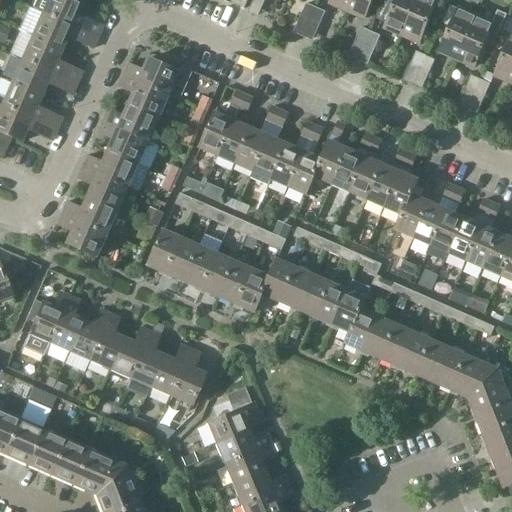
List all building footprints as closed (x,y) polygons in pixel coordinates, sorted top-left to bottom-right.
[(97,37),(102,26),(77,15),(82,2),(76,0),(46,0),(41,13),(97,37)] [(245,9),(248,0),(237,0),(235,5),(245,9)] [(347,10),(351,0),(330,0),(329,2),(347,10)] [(365,18),(373,0),(351,0),(347,10),(365,18)] [(402,35),(417,0),(395,0),(384,27),(402,35)] [(420,43),(439,1),(436,0),(417,0),(402,35),(420,43)] [(310,19),(315,7),(306,3),(301,14),(310,19)] [(457,59),(475,17),(449,5),(441,23),(449,26),(439,51),(457,59)] [(320,23),(325,12),(315,7),(310,19),(320,23)] [(492,45),(506,14),(496,10),(490,24),(475,17),(457,59),(475,66),(485,42),(492,45)] [(92,49),(97,37),(41,13),(31,36),(61,49),(66,38),(92,49)] [(0,25),(0,44),(3,46),(10,30),(0,25)] [(365,43),(370,32),(360,27),(355,39),(365,43)] [(375,47),(380,36),(370,32),(365,43),(375,47)] [(511,83),(511,82),(511,33),(493,75),(511,83)] [(77,84),(82,72),(56,61),(61,49),(31,36),(21,59),(77,84)] [(420,67),(425,56),(416,52),(411,63),(420,67)] [(430,71),(435,60),(425,56),(420,67),(430,71)] [(180,71),(149,58),(144,70),(128,63),(123,75),(169,95),(180,100),(185,89),(174,84),(180,71)] [(72,95),(77,84),(21,59),(11,82),(41,95),(46,84),(72,95)] [(159,118),(169,95),(123,75),(118,86),(134,93),(129,104),(159,118)] [(475,91),(480,80),(471,76),(466,87),(475,91)] [(484,95),(489,84),(480,80),(475,91),(484,95)] [(57,130),(62,118),(36,107),(41,95),(11,82),(0,105),(57,130)] [(239,107),(245,95),(236,91),(231,104),(239,107)] [(207,112),(213,99),(203,94),(198,107),(207,112)] [(248,111),(253,98),(245,95),(239,107),(248,111)] [(159,118),(129,104),(124,116),(108,109),(103,121),(149,141),(159,118)] [(52,141),(57,130),(0,105),(0,133),(11,138),(21,142),(26,130),(52,141)] [(274,123),(280,110),(271,106),(266,120),(274,123)] [(197,135),(207,112),(198,107),(188,130),(197,135)] [(283,127),(288,114),(280,110),(274,123),(283,127)] [(217,156),(233,120),(216,112),(200,149),(217,156)] [(235,164),(251,128),(233,120),(217,156),(235,164)] [(139,164),(149,141),(103,121),(98,132),(113,139),(108,150),(139,164)] [(340,138),(346,125),(337,121),(331,135),(340,138)] [(310,138),(315,126),(307,122),(301,135),(310,138)] [(318,142),(324,129),(315,126),(310,138),(318,142)] [(253,172),(269,135),(251,128),(235,164),(253,172)] [(192,146),(197,135),(188,130),(183,142),(192,146)] [(0,159),(2,160),(10,142),(11,138),(0,133),(0,159)] [(367,150),(373,137),(365,133),(359,146),(367,150)] [(268,186),(271,180),(287,143),(269,135),(253,172),(250,178),(268,186)] [(376,154),(382,141),(373,137),(367,150),(376,154)] [(332,185),(348,148),(330,140),(322,159),(315,177),(332,185)] [(288,187),(304,151),(287,143),(271,180),(288,187)] [(350,192),(365,156),(348,148),(332,185),(350,192)] [(403,165),(408,153),(400,149),(394,162),(403,165)] [(139,164),(108,150),(103,162),(88,155),(83,167),(129,187),(139,164)] [(307,195),(315,177),(322,159),(304,151),(288,187),(307,195)] [(411,169),(417,156),(408,153),(403,165),(411,169)] [(367,200),(383,164),(365,156),(350,192),(367,200)] [(385,208),(401,172),(383,164),(367,200),(385,208)] [(177,181),(183,169),(173,165),(168,176),(177,181)] [(119,210),(129,187),(83,167),(78,179),(93,185),(88,197),(119,210)] [(402,215),(412,194),(416,185),(419,180),(401,172),(385,208),(402,215)] [(425,189),(431,176),(422,172),(419,180),(416,185),(425,189)] [(172,192),(177,181),(168,176),(162,188),(172,192)] [(451,200),(457,188),(448,184),(443,197),(451,200)] [(460,204),(465,191),(457,188),(451,200),(460,204)] [(195,212),(200,202),(180,193),(176,204),(195,212)] [(414,238),(430,202),(412,194),(402,215),(396,230),(414,238)] [(119,210),(88,197),(83,208),(68,202),(63,213),(109,233),(119,210)] [(486,216),(492,203),(484,199),(478,212),(486,216)] [(213,220),(218,210),(200,202),(195,212),(213,220)] [(432,246),(447,210),(430,202),(414,238),(432,246)] [(495,220),(501,207),(492,203),(486,216),(495,220)] [(224,225),(228,215),(218,210),(213,220),(224,225)] [(449,253),(465,218),(447,210),(432,246),(449,253)] [(98,257),(109,233),(63,213),(58,225),(73,231),(68,244),(98,257)] [(144,223),(156,228),(160,219),(148,213),(144,223)] [(467,261),(483,225),(465,218),(449,253),(467,261)] [(247,235),(251,225),(239,219),(234,230),(247,235)] [(259,241),(264,231),(251,225),(247,235),(259,241)] [(276,227),(273,234),(286,239),(290,230),(277,225),(276,227)] [(344,240),(348,231),(336,225),(332,234),(343,239),(344,240)] [(485,269),(501,233),(483,225),(467,261),(485,269)] [(306,242),(310,233),(297,228),(293,236),(306,242)] [(168,275),(184,239),(164,230),(148,266),(168,275)] [(319,247),(322,239),(310,233),(306,242),(319,247)] [(502,277),(511,255),(511,238),(501,233),(485,269),(502,277)] [(282,251),(287,240),(273,234),(268,244),(282,251)] [(186,283),(202,246),(184,239),(168,275),(186,283)] [(342,257),(346,249),(333,243),(329,251),(342,257)] [(203,290),(219,254),(202,246),(186,283),(203,290)] [(355,263),(358,254),(346,249),(342,257),(355,263)] [(219,297),(235,261),(219,254),(203,290),(219,297)] [(511,281),(511,255),(502,277),(511,281)] [(280,302),(295,267),(277,259),(269,276),(262,295),(280,302)] [(378,273),(382,264),(369,259),(365,267),(378,273)] [(237,305),(253,269),(235,261),(219,297),(237,305)] [(0,301),(11,297),(0,267),(0,301)] [(297,310),(313,275),(295,267),(280,302),(297,310)] [(254,313),(262,295),(269,276),(253,269),(237,305),(254,313)] [(315,318),(331,283),(313,275),(297,310),(315,318)] [(385,290),(389,281),(377,276),(373,284),(385,290)] [(333,326),(349,290),(331,283),(315,318),(333,326)] [(407,299),(411,291),(399,285),(395,294),(407,299)] [(350,333),(361,309),(366,298),(349,290),(333,326),(350,333)] [(420,305),(424,296),(411,291),(407,299),(420,305)] [(48,344),(69,297),(59,292),(52,307),(42,303),(27,335),(48,344)] [(69,353),(83,320),(73,316),(79,302),(69,297),(48,344),(69,353)] [(443,315),(447,306),(434,301),(430,309),(443,315)] [(455,320),(459,312),(447,306),(443,315),(455,320)] [(363,352),(378,317),(361,309),(350,333),(345,344),(363,352)] [(89,362),(110,315),(99,310),(93,325),(83,320),(69,353),(89,362)] [(109,370),(123,338),(113,334),(120,319),(110,315),(89,362),(109,370)] [(478,330),(482,321),(469,316),(465,324),(478,330)] [(381,360),(396,325),(378,317),(363,352),(381,360)] [(491,335),(494,327),(482,321),(478,330),(491,335)] [(398,367),(414,332),(396,325),(381,360),(398,367)] [(287,337),(297,341),(301,330),(292,326),(287,337)] [(129,379),(150,332),(139,328),(133,342),(123,338),(109,370),(129,379)] [(149,388),(163,356),(153,352),(160,337),(150,332),(129,379),(149,388)] [(416,375),(431,340),(414,332),(398,367),(416,375)] [(433,383),(449,348),(431,340),(416,375),(433,383)] [(169,397),(190,350),(180,346),(173,360),(163,356),(149,388),(169,397)] [(451,391),(466,356),(449,348),(433,383),(451,391)] [(190,406),(204,374),(194,369),(200,354),(190,350),(169,397),(190,406)] [(468,398),(499,370),(466,356),(451,391),(468,398)] [(475,416),(511,402),(499,370),(468,398),(475,416)] [(50,388),(52,389),(57,377),(49,373),(44,385),(50,388)] [(63,393),(64,394),(66,388),(55,383),(53,389),(62,393),(63,393)] [(56,397),(33,388),(29,398),(51,407),(56,397)] [(482,434),(511,422),(511,404),(511,402),(475,416),(482,434)] [(0,447),(5,450),(18,421),(0,413),(0,407),(1,405),(0,404),(0,447)] [(215,445),(247,431),(243,421),(258,415),(253,404),(206,424),(215,445)] [(111,415),(124,421),(127,413),(115,408),(111,415)] [(27,463),(41,432),(18,421),(5,450),(16,455),(14,458),(27,463)] [(489,452),(511,442),(511,422),(482,434),(489,452)] [(252,441),(247,431),(215,445),(223,465),(271,445),(266,435),(252,441)] [(51,470),(64,442),(41,432),(27,463),(39,469),(41,466),(51,470)] [(73,484),(75,480),(87,452),(64,442),(51,470),(61,475),(60,478),(73,484)] [(496,470),(511,463),(511,442),(489,452),(496,470)] [(232,485),(264,471),(260,461),(275,455),(271,445),(223,465),(232,485)] [(96,494),(123,468),(87,452),(75,480),(89,487),(87,490),(96,494)] [(182,462),(184,468),(197,463),(193,453),(180,458),(182,462)] [(511,497),(511,463),(496,470),(503,488),(507,487),(511,498),(511,497)] [(117,511),(137,504),(123,468),(96,494),(101,506),(104,504),(107,511),(117,511)] [(268,482),(264,471),(232,485),(240,506),(287,486),(283,475),(268,482)] [(242,511),(281,511),(280,509),(277,502),(292,496),(287,486),(240,506),(242,511)]
